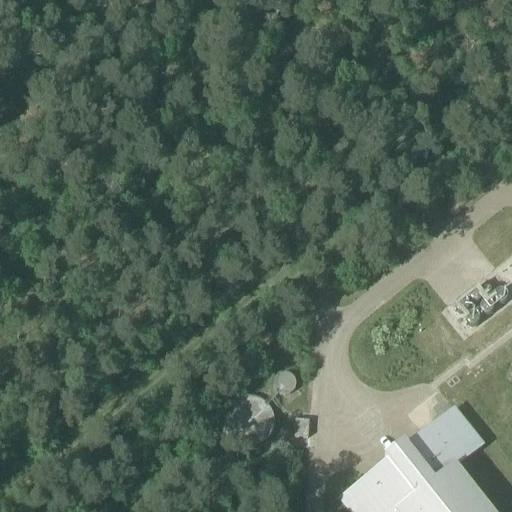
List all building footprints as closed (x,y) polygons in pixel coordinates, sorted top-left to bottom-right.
[(504,315),(487,287),(459,304),(476,332),(504,315)] [(281,379),(279,380),(278,381),(277,382),(275,384),(275,385),(274,387),(274,389),(274,391),(275,393),(275,394),(277,396),(278,397),(279,398),(281,399),(283,400),(285,400),(287,400),(289,399),(290,398),(292,397),(293,396),(294,394),(295,393),(295,391),(296,389),(295,387),(295,385),(294,384),(293,382),(292,381),(290,380),(288,379),(287,378),(285,378),(283,378),(281,379)] [(252,452),(256,451),(260,450),(264,447),(268,444),(270,440),(273,436),(274,432),(274,427),(274,423),(273,418),(271,414),(268,411),(264,407),(261,405),(256,403),(252,402),(247,402),(243,403),(238,405),(235,407),(231,410),(228,414),(226,418),(225,423),(225,427),(225,432),(226,436),(228,440),(231,444),(234,447),(238,449),(242,451),(247,452),(252,452)] [(489,511),(456,471),(484,449),(454,412),(406,451),(404,448),(385,463),(388,466),(340,505),(345,511),(489,511)] [(308,442),(309,425),(296,424),(295,441),(308,442)]
